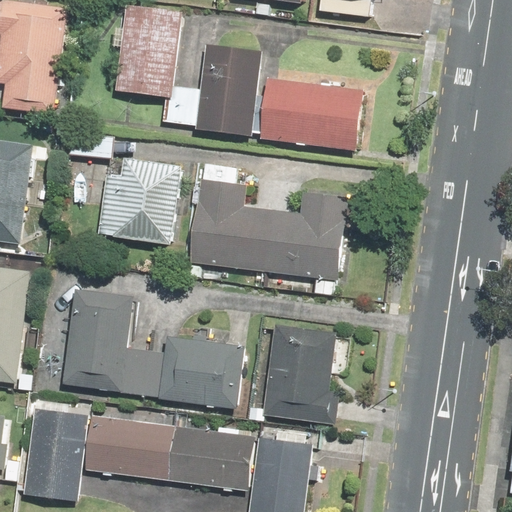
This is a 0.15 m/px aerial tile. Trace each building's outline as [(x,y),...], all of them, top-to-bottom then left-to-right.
[(14,0),(0,0),(0,84),(4,85),(1,108),(55,116),(71,8),(14,0)] [(319,0),(318,13),(374,17),(375,0),(319,0)] [(196,126),(201,88),(175,85),(183,9),(126,3),(123,27),(116,26),(113,49),(121,50),(116,93),(169,99),(166,123),(196,126)] [(201,88),(196,126),(253,133),(263,50),(206,43),(201,88)] [(363,90),(267,79),(260,139),(356,150),(363,90)] [(116,137),(72,134),(71,155),(115,158),(116,137)] [(0,240),(20,243),(30,144),(0,140),(0,240)] [(120,176),(105,174),(99,237),(172,244),(180,166),(121,160),(120,176)] [(199,179),(192,265),(316,276),(314,295),(337,297),(346,196),(303,192),(301,213),(246,208),(248,183),(199,179)] [(17,391),(33,392),(34,375),(22,375),(28,267),(0,265),(0,379),(18,380),(17,391)] [(127,349),(134,294),(76,286),(64,384),(155,396),(161,353),(127,349)] [(341,377),(345,342),(336,341),(337,331),(275,324),(263,418),(334,427),(339,391),(328,389),(330,375),(341,377)] [(245,348),(168,337),(159,397),(236,409),(245,348)] [(88,415),(35,409),(26,496),(79,502),(88,415)] [(0,470),(5,471),(5,481),(20,482),(21,461),(7,460),(11,412),(0,411),(0,470)] [(257,437),(92,423),(88,474),(253,489),(257,437)] [(306,511),(316,445),(262,438),(252,511),(306,511)]
